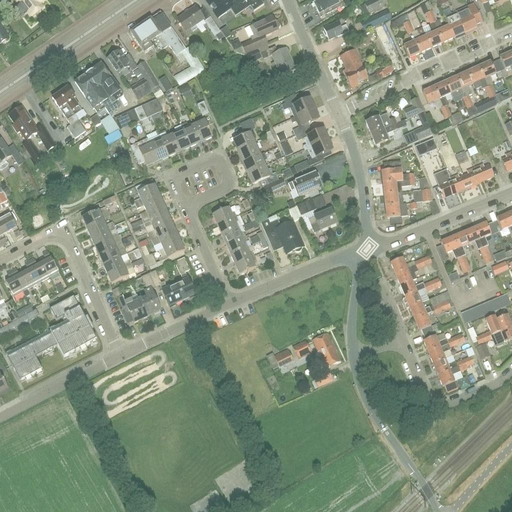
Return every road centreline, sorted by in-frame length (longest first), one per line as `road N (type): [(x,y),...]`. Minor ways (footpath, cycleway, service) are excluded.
road 1 (residential): [(0,262),(61,230),(123,355)]
road 2 (residential): [(338,114),(511,32)]
road 3 (unclassified): [(438,511),(364,396),(353,351)]
road 4 (tertiary): [(0,91),(134,0)]
road 5 (residential): [(366,247),(511,192)]
road 6 (residential): [(403,341),(422,388),(437,402),(482,391),(511,370)]
road 7 (residential): [(230,305),(366,247)]
road 8 (residential): [(0,419),(123,355)]
road 9 (unclassified): [(366,247),(362,183),(338,114)]
road 10 (unclassified): [(338,114),(287,0)]
